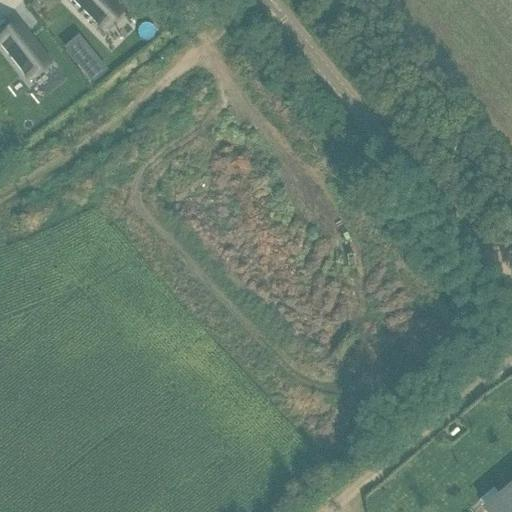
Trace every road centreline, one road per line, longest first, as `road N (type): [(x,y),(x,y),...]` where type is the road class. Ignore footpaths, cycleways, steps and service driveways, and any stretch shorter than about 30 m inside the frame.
road 1 (tertiary): [(511,299),(264,0)]
road 2 (track): [(328,511),(511,365)]
